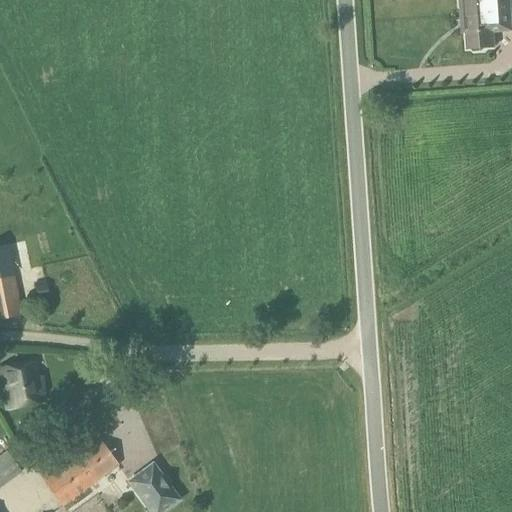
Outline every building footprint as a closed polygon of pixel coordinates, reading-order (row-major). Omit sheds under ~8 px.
[(495,48),(494,34),(511,32),(511,23),(510,0),(462,0),(459,0),(461,21),(464,20),(465,35),(466,35),(467,50),(495,48)] [(0,320),(22,316),(14,277),(0,279),(0,320)] [(45,401),(37,362),(0,370),(0,383),(6,410),(45,401)] [(62,508),(118,466),(99,441),(43,483),(62,508)] [(0,488),(22,473),(20,470),(31,461),(19,445),(7,454),(6,452),(0,456),(0,488)] [(129,483),(150,511),(164,511),(179,501),(153,465),(129,483)]
